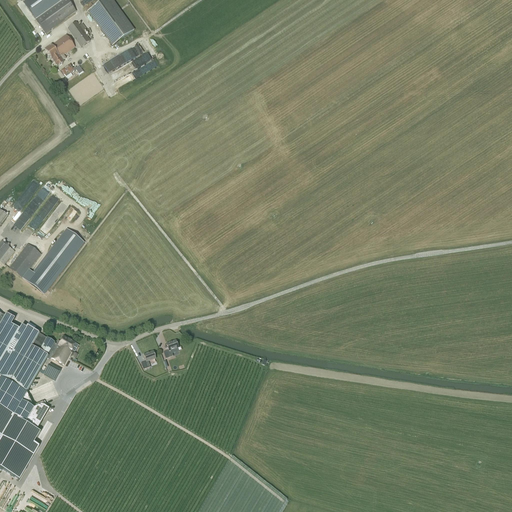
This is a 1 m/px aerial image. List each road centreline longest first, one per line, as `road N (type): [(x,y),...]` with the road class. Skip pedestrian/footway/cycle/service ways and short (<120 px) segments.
road 1 (unclassified): [(511,242),(374,263),(116,344),(0,298)]
road 2 (unknown): [(116,344),(62,399),(34,454),(0,442)]
